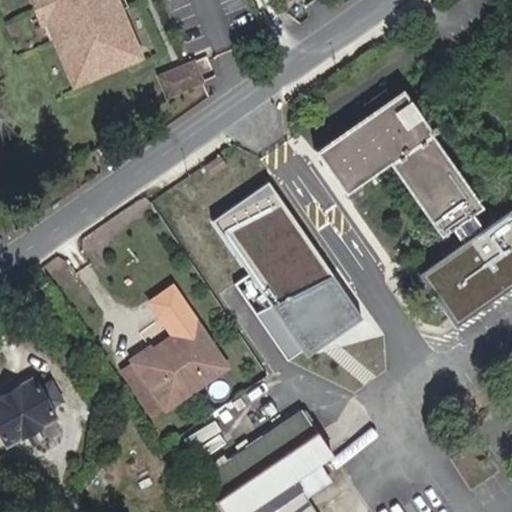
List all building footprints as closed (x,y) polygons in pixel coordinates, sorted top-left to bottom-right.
[(135,46),(120,9),(116,0),(33,0),(43,22),(51,17),(58,35),(55,37),(70,74),(79,70),(83,78),(130,59),(126,50),(135,46)] [(116,0),(120,9),(128,5),(125,0),(116,0)] [(43,22),(50,39),(55,37),(58,35),(51,17),(43,22)] [(130,59),(139,55),(135,46),(126,50),(130,59)] [(168,95),(203,80),(194,60),(159,76),(168,95)] [(70,74),(74,83),(83,78),(79,70),(70,74)] [(472,211),(481,205),(401,88),(390,96),(384,87),(374,94),(363,101),(369,110),(316,148),(346,190),(389,161),(440,232),(451,224),(472,211)] [(203,164),(211,176),(227,165),(219,153),(203,164)] [(231,283),(285,361),(302,350),(306,356),(328,341),(362,318),(268,181),(211,220),(247,272),(231,283)] [(435,295),(454,322),(511,282),(511,202),(480,224),(461,237),(416,267),(435,295)] [(451,224),(461,237),(480,224),(472,211),(451,224)] [(152,348),(150,345),(130,359),(163,406),(225,364),(170,285),(146,302),(170,335),(152,348)] [(157,413),(163,406),(130,359),(124,363),(157,413)] [(149,418),(157,413),(124,363),(116,369),(149,418)] [(0,443),(4,441),(6,444),(55,416),(50,406),(62,399),(49,378),(38,384),(34,375),(0,394),(0,443)] [(315,511),(305,497),(330,480),(317,461),(331,452),(301,408),(202,475),(226,511),(315,511)]
